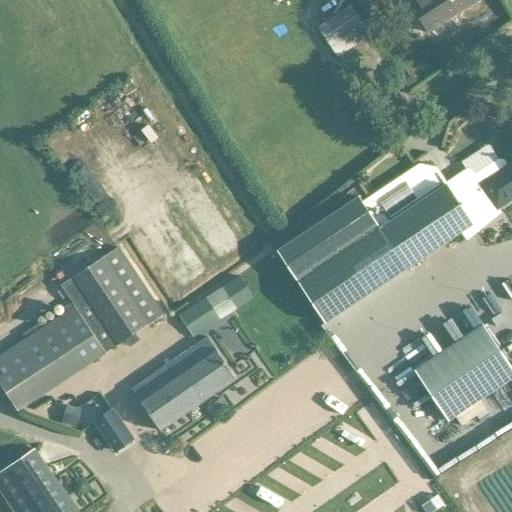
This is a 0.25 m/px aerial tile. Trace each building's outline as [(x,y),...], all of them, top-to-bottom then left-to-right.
[(357,0),(368,16),(387,4),(384,0),(357,0)] [(407,0),(417,15),(427,32),(478,0),(407,0)] [(318,27),(337,57),(371,35),(351,5),(318,27)] [(124,129),(146,112),(133,95),(111,112),(124,129)] [(465,170),(446,181),(473,224),(479,233),(501,214),(498,210),(511,200),(511,161),(508,164),(505,160),(496,158),(489,147),(462,164),(465,170)] [(316,224),(277,250),(326,323),(366,296),(474,224),(458,200),(447,183),(446,181),(437,167),(419,164),(363,201),(354,188),(337,202),(340,208),(316,224)] [(154,219),(183,291),(202,283),(174,211),(154,219)] [(120,246),(60,284),(72,302),(65,306),(67,310),(61,315),(92,362),(164,314),(120,246)] [(237,307),(223,287),(180,316),(194,337),(237,307)] [(511,367),(483,325),(415,370),(449,420),(511,378),(511,367)] [(132,389),(160,430),(236,378),(208,337),(132,389)] [(76,424),(81,407),(67,404),(63,420),(76,424)] [(135,439),(114,407),(94,420),(116,452),(135,439)] [(78,511),(34,448),(0,471),(0,483),(19,511),(78,511)]
